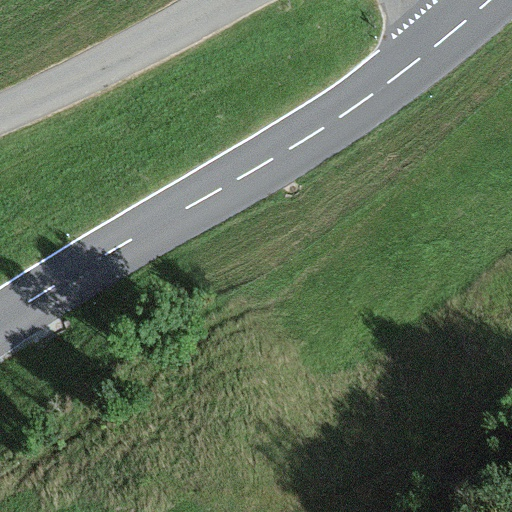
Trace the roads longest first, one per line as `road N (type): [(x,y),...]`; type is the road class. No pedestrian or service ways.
road 1 (tertiary): [(0,321),(284,152),(490,0)]
road 2 (tertiary): [(224,0),(0,114)]
